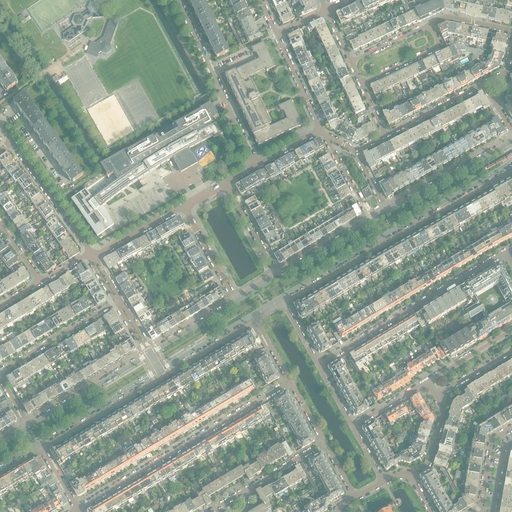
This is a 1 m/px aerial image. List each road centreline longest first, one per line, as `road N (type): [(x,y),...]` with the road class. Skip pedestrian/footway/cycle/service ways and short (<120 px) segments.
road 1 (tertiary): [(280,297),(511,164)]
road 2 (residential): [(77,509),(291,382)]
road 3 (residential): [(318,364),(507,252)]
road 4 (residential): [(177,0),(257,165)]
road 5 (tertiary): [(38,443),(160,370)]
road 6 (tertiary): [(511,141),(388,211)]
road 7 (tertiary): [(147,355),(28,427)]
road 8 (residential): [(90,253),(11,141)]
road 9 (residential): [(0,372),(115,302)]
